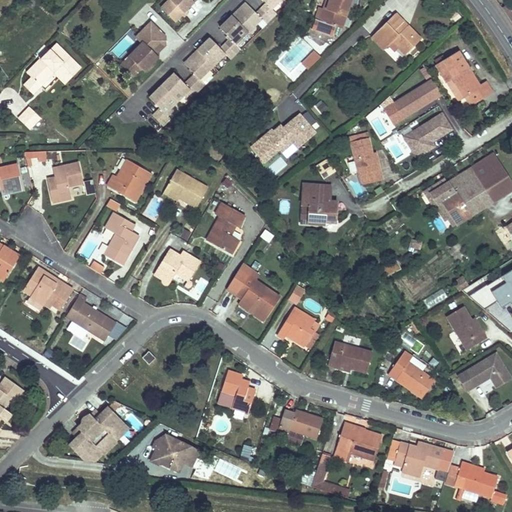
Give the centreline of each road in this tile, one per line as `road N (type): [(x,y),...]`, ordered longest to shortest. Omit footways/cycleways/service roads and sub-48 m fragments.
road 1 (residential): [(511,416),(467,434),(300,386),(205,320),(164,321)]
road 2 (residential): [(164,321),(0,222)]
